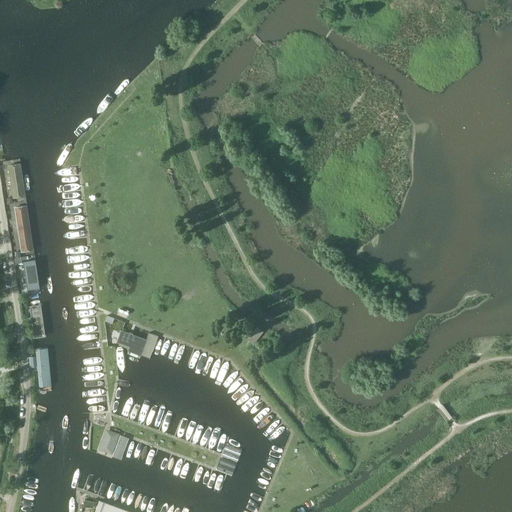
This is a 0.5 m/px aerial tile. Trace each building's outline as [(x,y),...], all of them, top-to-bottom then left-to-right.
[(26,196),(20,163),(8,165),(13,198),(26,196)] [(34,250),(27,205),(14,207),(21,252),(34,250)] [(39,290),(34,259),(23,261),(27,291),(39,290)] [(44,332),(40,304),(31,306),(36,333),(44,332)] [(273,327),(262,318),(249,336),(260,344),(273,327)] [(147,338),(124,329),(121,338),(144,347),(147,338)] [(50,381),(47,356),(45,350),(40,350),(39,357),(42,382),(43,384),(44,386),(49,386),(49,383),(50,383),(50,381)] [(96,451),(111,456),(118,437),(104,431),(96,451)] [(113,457),(121,459),(129,439),(121,436),(113,457)] [(129,511),(99,501),(94,511),(129,511)]
